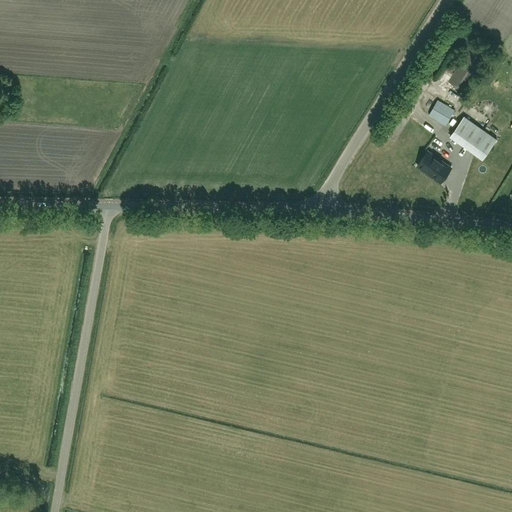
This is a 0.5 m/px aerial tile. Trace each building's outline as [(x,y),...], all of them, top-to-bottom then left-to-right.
[(448,83),(465,93),(491,49),(475,40),(448,83)] [(446,125),(455,110),(438,100),(428,115),(446,125)] [(450,136),(483,159),(497,139),(464,116),(450,136)] [(417,166),(441,183),(451,168),(428,151),(417,166)] [(472,158),(470,165),(477,167),(479,161),(472,158)] [(490,185),(499,170),(483,161),(474,176),(490,185)]
